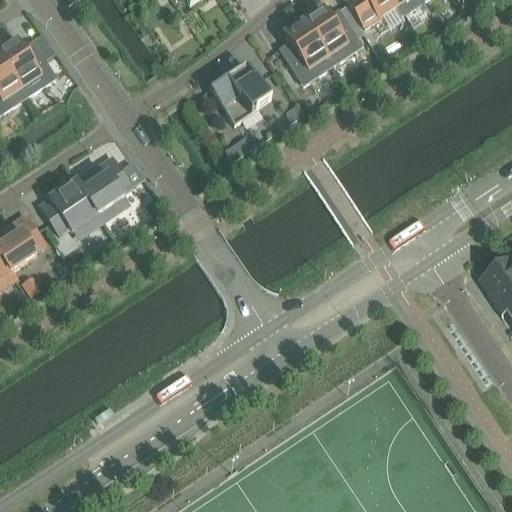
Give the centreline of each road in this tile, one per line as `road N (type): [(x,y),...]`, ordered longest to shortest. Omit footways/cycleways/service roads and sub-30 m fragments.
road 1 (secondary): [(264,331),(0,506)]
road 2 (secondary): [(56,511),(284,360)]
road 3 (residential): [(122,124),(264,331)]
road 4 (residential): [(122,124),(284,0)]
road 5 (secondary): [(407,235),(264,331)]
road 6 (secondary): [(284,360),(427,264)]
road 7 (residential): [(427,264),(511,388)]
road 8 (residential): [(39,0),(122,124)]
road 9 (residential): [(122,124),(0,204)]
road 10 (secondary): [(511,166),(407,235)]
